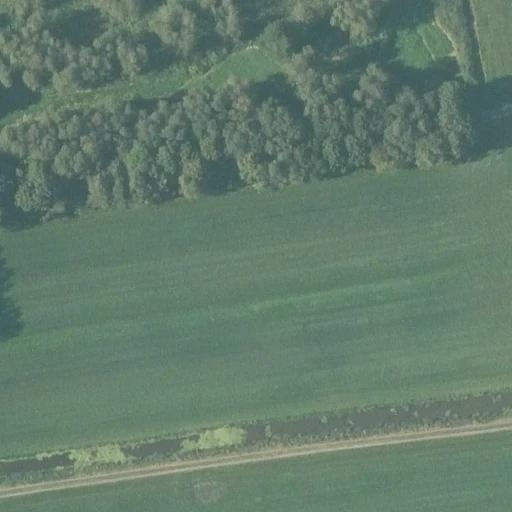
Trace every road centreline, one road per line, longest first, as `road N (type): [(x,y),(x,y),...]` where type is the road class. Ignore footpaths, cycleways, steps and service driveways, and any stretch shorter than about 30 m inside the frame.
road 1 (track): [(0,205),(385,146),(511,114)]
road 2 (track): [(0,488),(511,423)]
